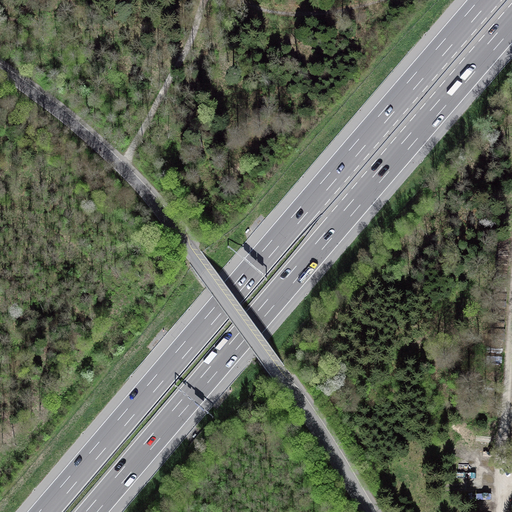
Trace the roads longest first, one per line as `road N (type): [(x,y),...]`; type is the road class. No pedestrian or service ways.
road 1 (motorway): [(484,0),(45,511)]
road 2 (motorway): [(91,511),(511,22)]
road 3 (unclassified): [(368,511),(170,221),(107,154),(0,69)]
road 4 (track): [(203,0),(190,43),(124,158)]
road 5 (track): [(511,334),(500,511)]
road 6 (track): [(244,0),(284,14),(382,0)]
